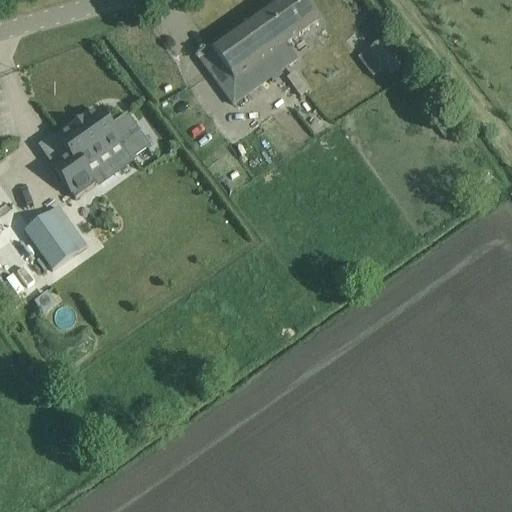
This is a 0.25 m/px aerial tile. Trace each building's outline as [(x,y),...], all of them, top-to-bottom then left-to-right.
[(201,62),(213,78),(233,106),(285,67),(275,53),(317,22),(301,0),(282,0),(210,51),(212,54),(201,62)] [(395,62),(381,42),(366,53),(381,72),(395,62)] [(294,74),(287,78),(300,96),(306,91),(294,74)] [(84,167),(117,141),(128,155),(146,141),(125,113),(107,126),(96,112),(82,123),(81,121),(69,130),(70,132),(57,142),(68,156),(52,168),(69,191),(70,190),(77,200),(97,184),(84,167)] [(51,274),(87,249),(68,223),(60,229),(51,215),(24,234),(51,274)] [(20,230),(0,240),(0,282),(5,291),(42,271),(20,230)]
